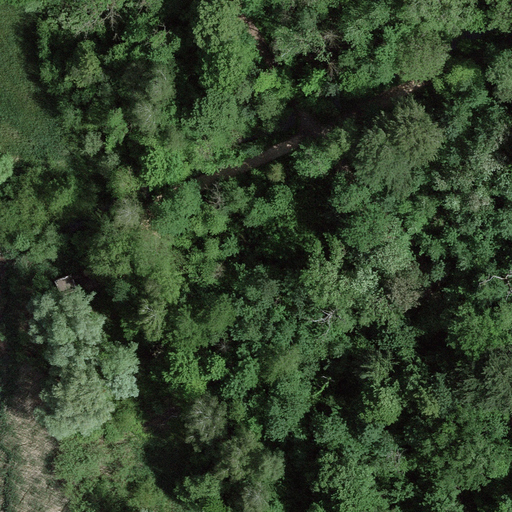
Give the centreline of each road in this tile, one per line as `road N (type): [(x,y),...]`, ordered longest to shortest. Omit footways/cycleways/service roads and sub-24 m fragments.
road 1 (track): [(511,408),(319,130)]
road 2 (track): [(319,130),(511,38)]
road 3 (track): [(319,130),(230,0)]
